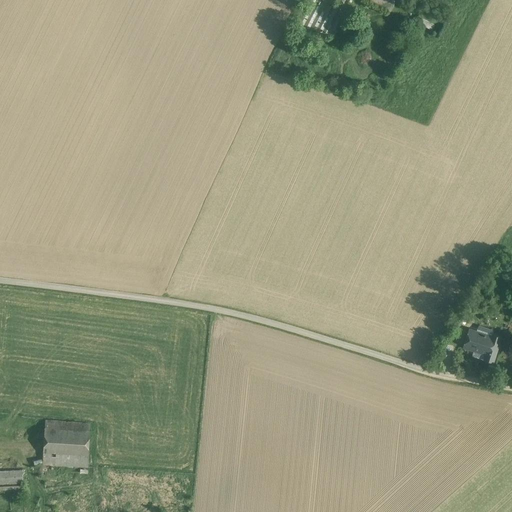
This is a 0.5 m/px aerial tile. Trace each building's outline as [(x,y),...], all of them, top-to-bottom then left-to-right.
[(383,0),(366,0),(390,12),(394,5),(383,0)] [(471,296),(458,316),(465,321),(478,301),(471,296)] [(485,333),(469,328),(462,347),(471,350),(474,343),(481,345),(485,333)] [(492,336),(485,333),(481,345),(474,343),(471,350),(486,355),(484,360),(492,362),(501,337),(492,334),(492,336)] [(37,422),(0,420),(0,436),(36,438),(37,422)] [(90,431),(44,428),(43,452),(88,454),(90,431)] [(88,454),(43,452),(42,464),(88,466),(88,454)] [(23,469),(0,469),(0,483),(23,483),(23,469)]
